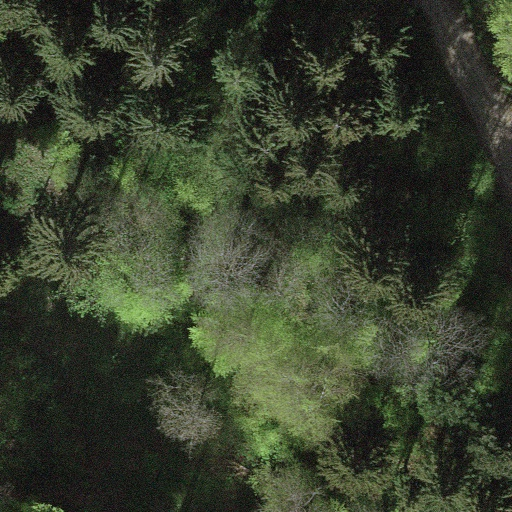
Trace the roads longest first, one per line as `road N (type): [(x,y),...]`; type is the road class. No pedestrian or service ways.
road 1 (track): [(290,511),(0,487)]
road 2 (track): [(511,160),(435,0)]
